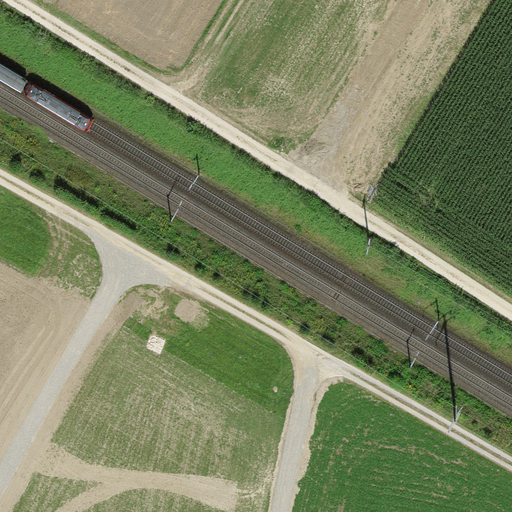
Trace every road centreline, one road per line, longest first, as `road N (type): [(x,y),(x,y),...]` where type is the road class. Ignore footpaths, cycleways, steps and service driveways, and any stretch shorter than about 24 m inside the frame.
road 1 (track): [(8,0),(511,319)]
road 2 (track): [(511,469),(0,178)]
road 3 (track): [(282,511),(312,355)]
